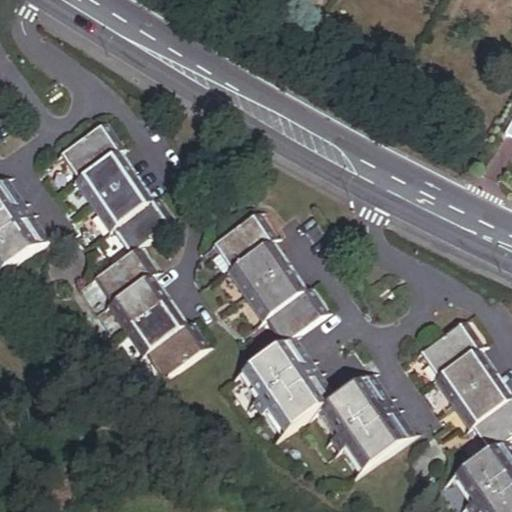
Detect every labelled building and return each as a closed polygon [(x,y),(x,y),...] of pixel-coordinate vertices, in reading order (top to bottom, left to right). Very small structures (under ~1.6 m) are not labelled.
[(119,157),(123,153),(107,129),(65,158),(82,182),(119,157)] [(232,146),(222,165),(239,174),(249,155),(232,146)] [(154,208),(119,157),(82,182),(77,185),(112,237),(117,233),(154,208)] [(50,246),(8,185),(0,190),(0,279),(0,280),(50,246)] [(139,252),(175,228),(159,205),(154,208),(117,233),(133,257),(139,252)] [(269,249),(274,246),(257,221),(219,248),(236,272),(269,249)] [(304,300),(269,249),(236,272),(232,275),(267,326),(272,322),(304,300)] [(147,285),(157,278),(139,252),(133,257),(98,281),(115,306),(147,285)] [(181,335),(147,285),(115,306),(112,309),(147,359),(151,356),(181,335)] [(326,321),(309,297),(304,300),(272,322),(288,347),(326,321)] [(477,355),(482,351),(466,327),(426,354),(443,378),(477,355)] [(209,353),(192,328),(181,335),(151,356),(168,381),(209,353)] [(328,410),(285,349),(246,376),(263,400),(256,404),(265,418),(273,413),(289,437),(324,413),(328,410)] [(511,406),(477,355),(443,378),(438,381),(473,432),(478,429),(511,406)] [(414,441),(372,380),(328,410),(324,413),(342,439),(337,443),(344,454),(350,450),(367,474),(414,441)] [(508,446),(511,442),(511,406),(478,429),(495,455),(508,446)] [(511,511),(511,451),(508,446),(495,455),(459,479),(476,504),(469,509),(471,511),(511,511)]
